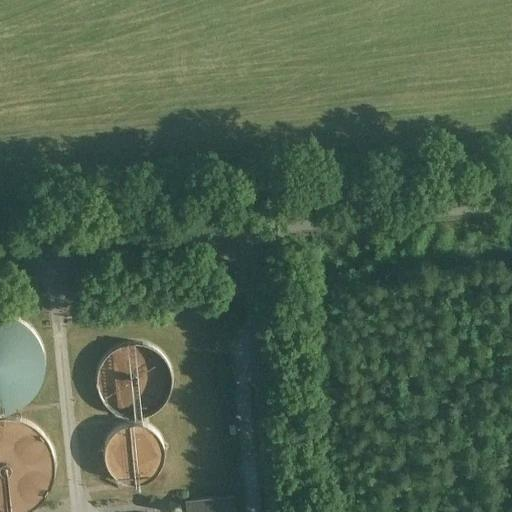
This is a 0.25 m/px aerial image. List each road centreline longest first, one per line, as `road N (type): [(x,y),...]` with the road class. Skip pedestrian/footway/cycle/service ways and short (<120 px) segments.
road 1 (unclassified): [(57,252),(511,204)]
road 2 (unknown): [(253,511),(243,407),(253,296),(243,232)]
